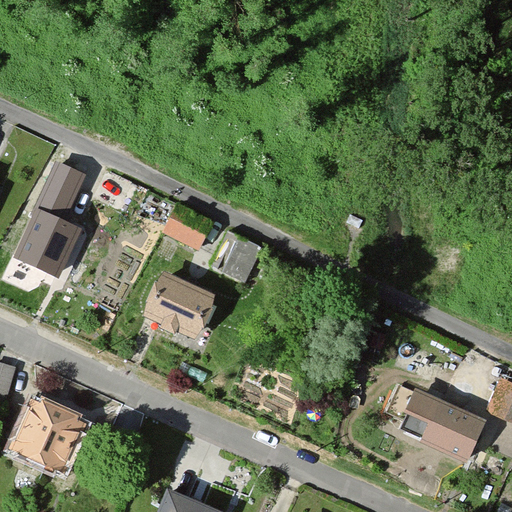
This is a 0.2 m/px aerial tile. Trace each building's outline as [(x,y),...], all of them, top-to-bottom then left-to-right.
[(87,176),(54,161),(31,211),(34,213),(14,257),(59,277),(80,231),(65,225),(87,176)] [(199,249),(211,223),(176,208),(164,233),(199,249)] [(261,250),(227,234),(211,265),(245,282),(261,250)] [(213,297),(162,275),(144,315),(161,323),(158,329),(174,336),(176,331),(195,339),(213,297)] [(0,411),(13,368),(0,364),(0,411)] [(511,384),(500,379),(486,410),(511,421),(511,384)] [(468,463),(487,421),(415,389),(405,411),(408,412),(401,428),(423,437),(420,443),(468,463)] [(85,426),(30,402),(9,447),(64,472),(85,426)] [(221,511),(168,489),(157,511),(221,511)]
